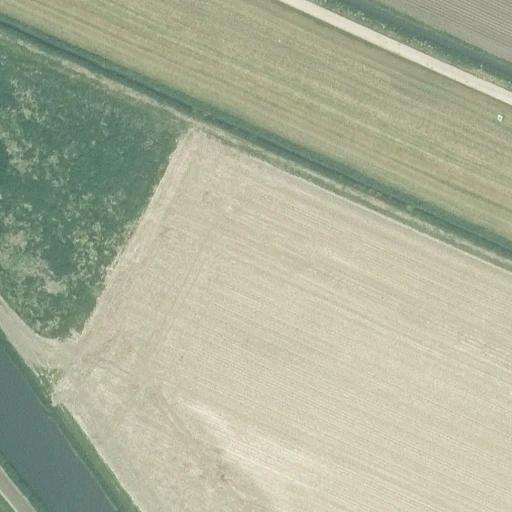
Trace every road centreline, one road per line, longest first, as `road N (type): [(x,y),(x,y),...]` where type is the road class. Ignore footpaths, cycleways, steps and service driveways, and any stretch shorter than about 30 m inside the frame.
road 1 (track): [(511,224),(11,0)]
road 2 (track): [(511,99),(289,0)]
road 3 (track): [(0,41),(183,123)]
